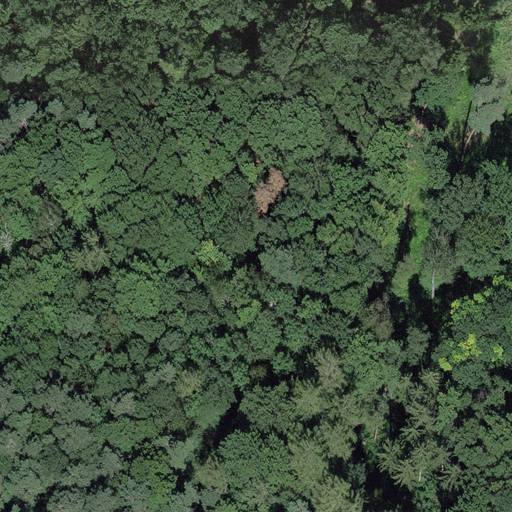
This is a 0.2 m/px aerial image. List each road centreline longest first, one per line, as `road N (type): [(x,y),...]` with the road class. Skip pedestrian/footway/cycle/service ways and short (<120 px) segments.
road 1 (track): [(131,290),(179,287),(263,308),(436,397),(511,422)]
road 2 (track): [(186,511),(240,441),(319,385),(436,397)]
road 3 (track): [(0,352),(56,313),(131,290)]
